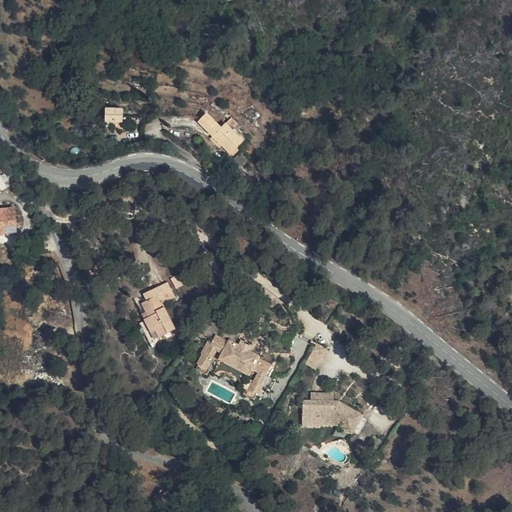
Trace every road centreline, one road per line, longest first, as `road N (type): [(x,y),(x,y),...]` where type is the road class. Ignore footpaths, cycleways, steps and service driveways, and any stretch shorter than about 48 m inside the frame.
road 1 (secondary): [(511,405),(392,309),(181,167),(138,162),(52,176)]
road 2 (residential): [(52,176),(54,223),(109,441),(227,482),(253,511)]
